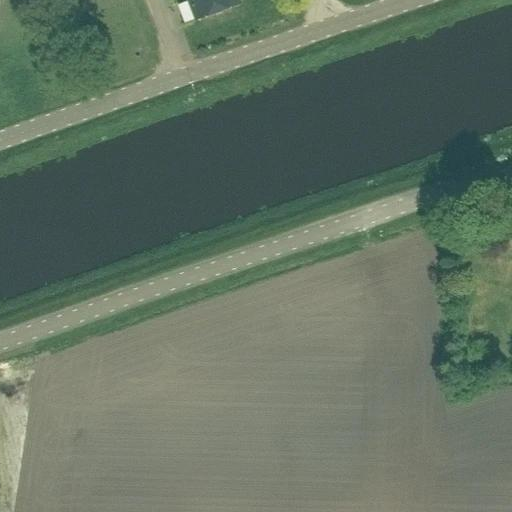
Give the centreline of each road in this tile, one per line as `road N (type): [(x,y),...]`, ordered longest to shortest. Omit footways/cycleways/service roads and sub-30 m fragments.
road 1 (tertiary): [(0,343),(511,170)]
road 2 (tertiary): [(415,0),(0,142)]
